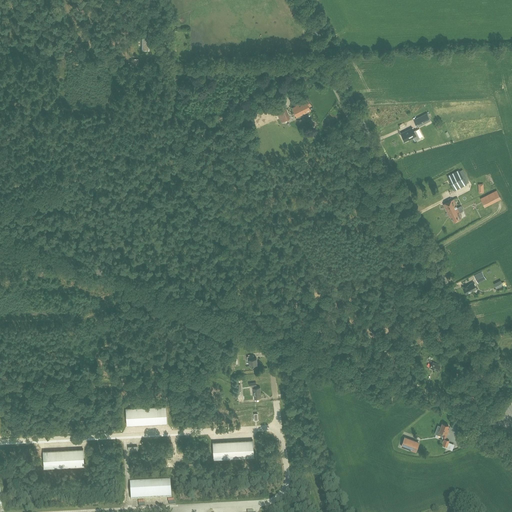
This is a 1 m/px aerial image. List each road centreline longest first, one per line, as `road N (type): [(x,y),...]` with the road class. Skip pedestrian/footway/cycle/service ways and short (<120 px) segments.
road 1 (unclassified): [(511,417),(491,421),(0,236)]
road 2 (tertiary): [(511,410),(334,68)]
road 3 (unclassified): [(0,213),(205,124)]
road 4 (residential): [(205,124),(334,68)]
